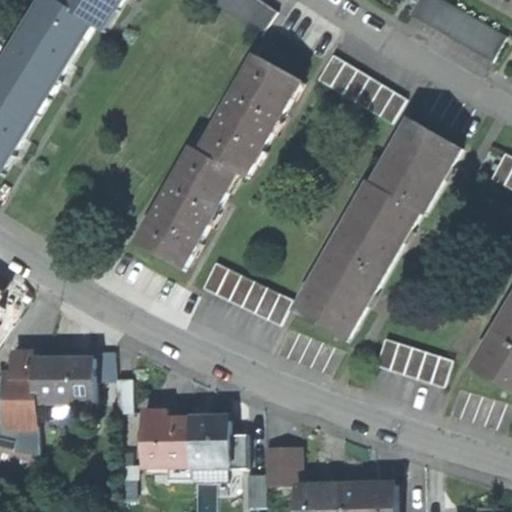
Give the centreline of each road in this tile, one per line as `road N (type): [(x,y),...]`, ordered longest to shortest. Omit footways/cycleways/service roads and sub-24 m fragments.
road 1 (residential): [(0,235),(222,356),(511,461)]
road 2 (residential): [(337,0),(511,103)]
